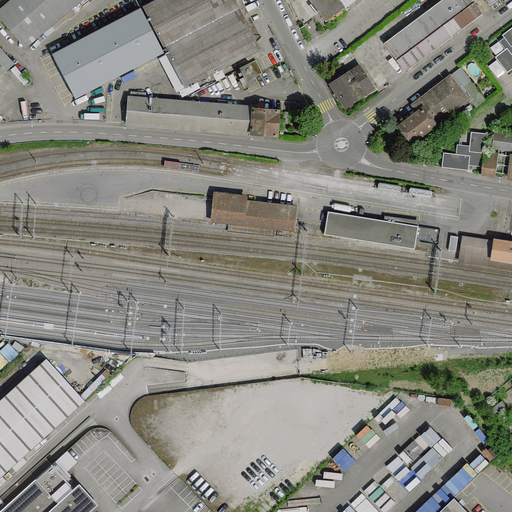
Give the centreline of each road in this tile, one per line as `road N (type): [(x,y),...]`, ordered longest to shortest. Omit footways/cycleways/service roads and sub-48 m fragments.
road 1 (unclassified): [(0,136),(66,131),(306,153),(341,144)]
road 2 (unknown): [(396,511),(467,444),(430,413),(322,511)]
road 3 (unclassified): [(511,10),(341,144)]
road 4 (unclassified): [(341,144),(391,170),(511,191)]
road 5 (residential): [(341,144),(268,0)]
